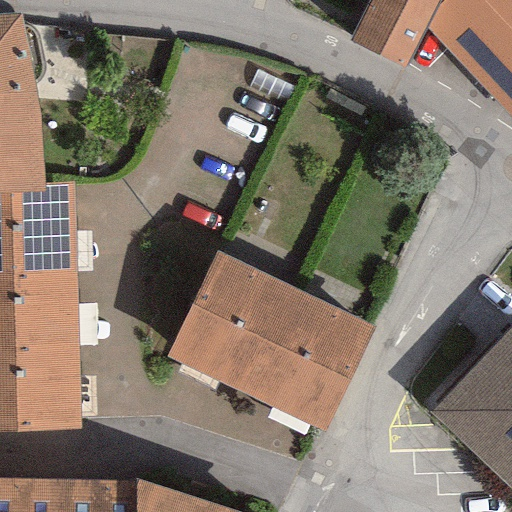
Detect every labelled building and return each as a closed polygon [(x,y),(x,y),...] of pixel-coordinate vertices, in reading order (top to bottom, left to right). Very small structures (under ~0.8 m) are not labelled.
[(437,0),(369,0),(348,41),(402,68),(425,28),(436,5),(437,0)] [(511,0),(441,0),(436,5),(425,28),(511,120),(511,0)] [(20,14),(0,15),(0,194),(43,193),(43,183),(38,111),(20,14)] [(0,285),(74,283),(71,182),(43,183),(43,193),(0,194),(0,285)] [(242,394),(294,289),(215,251),(164,356),(242,394)] [(0,285),(0,352),(77,351),(74,283),(0,285)] [(374,327),(294,289),(242,394),(323,433),(374,327)] [(431,416),(511,493),(511,332),(495,350),(431,416)] [(77,351),(0,352),(0,432),(78,431),(77,351)] [(133,511),(134,479),(0,476),(0,511),(133,511)] [(235,511),(134,479),(133,511),(235,511)]
